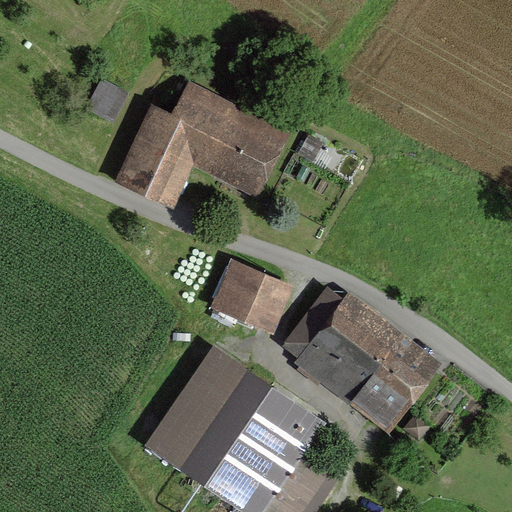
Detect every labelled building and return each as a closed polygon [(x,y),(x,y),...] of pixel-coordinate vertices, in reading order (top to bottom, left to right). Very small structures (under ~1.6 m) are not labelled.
[(111,120),(126,93),(101,80),(87,107),(111,120)] [(173,114),(155,106),(119,183),(169,206),(193,154),(253,184),(275,140),(184,93),(173,114)] [(277,279),(235,261),(215,307),(257,325),(277,279)] [(429,367),(329,290),(292,338),(309,351),(299,367),(318,382),(321,379),(377,421),(382,415),(389,420),(429,367)] [(310,417),(212,350),(150,440),(254,511),(313,511),(337,477),(317,463),(313,468),(289,451),(310,417)]
